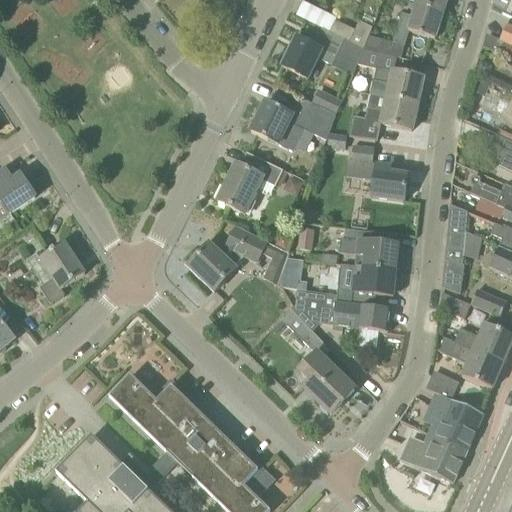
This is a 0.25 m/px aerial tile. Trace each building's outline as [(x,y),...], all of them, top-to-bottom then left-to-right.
[(444,15),(448,0),(419,0),(417,6),(444,15)] [(384,43),(381,56),(397,60),(397,59),(402,61),(409,34),(435,42),(436,39),(444,15),(417,6),(414,18),(403,15),(393,46),(384,43)] [(369,39),(373,30),(360,23),(355,33),(335,23),(329,35),(363,51),(369,39)] [(500,42),(505,44),(511,47),(511,29),(507,27),(500,42)] [(308,82),(319,61),(353,77),(357,68),(358,68),(364,52),(363,51),(329,35),(323,32),(318,42),(315,48),(297,41),(290,55),(288,54),(282,65),(285,67),(283,70),(308,82)] [(511,47),(505,44),(499,56),(511,61),(511,47)] [(418,107),(424,81),(393,74),(397,60),(381,56),(364,52),(358,68),(378,71),(375,84),(370,97),(418,107)] [(481,63),(476,75),(487,80),(492,71),(493,69),(488,67),(481,63)] [(479,81),(473,94),(486,99),(492,87),(479,81)] [(336,117),(342,104),(319,93),(313,105),(336,117)] [(354,119),(349,139),(378,143),(381,126),(412,133),(413,130),(417,111),(418,107),(370,97),(368,109),(369,110),(366,121),(354,119)] [(327,143),(329,137),(335,119),(336,117),(313,105),(303,101),(294,118),(266,105),(252,134),(295,156),(306,133),(327,143)] [(345,154),(347,139),(342,139),(329,137),(327,151),(345,154)] [(511,145),(496,138),(488,155),(511,166),(511,145)] [(353,149),(351,164),(361,165),(359,182),(375,183),(373,200),(405,204),(408,178),(390,175),(391,170),(376,168),(377,166),(372,166),(374,151),(353,149)] [(277,189),(284,173),(248,155),(241,169),(236,167),(218,204),(245,217),(262,182),(277,189)] [(0,207),(2,206),(9,218),(36,200),(21,178),(13,183),(6,173),(0,176),(0,207)] [(511,189),(506,187),(503,195),(481,186),(481,181),(477,179),(473,182),(473,187),(476,188),(473,196),(497,207),(497,208),(511,214),(511,211),(511,189)] [(466,236),(468,214),(451,208),(443,290),(461,297),(465,269),(462,268),(463,260),(466,236)] [(502,220),(511,224),(511,211),(511,214),(497,208),(492,219),(501,223),(502,220)] [(502,242),(499,249),(511,255),(511,231),(505,229),(503,228),(502,229),(495,227),(491,237),(502,242)] [(215,294),(236,272),(228,265),(237,256),(257,265),(261,256),(267,244),(236,229),(225,252),(220,257),(209,247),(188,269),(215,294)] [(340,241),(339,256),(357,258),(356,269),(362,270),(397,274),(399,253),(399,248),(395,248),(381,246),(382,236),(358,233),(348,232),(346,242),(343,242),(340,241)] [(280,237),(275,247),(286,252),(291,242),(280,237)] [(261,256),(273,262),(285,268),(290,256),(267,244),(261,256)] [(85,277),(65,247),(41,263),(53,281),(39,290),(51,306),(65,297),(62,292),(85,277)] [(511,281),(511,255),(499,249),(489,271),(511,281)] [(307,256),(306,264),(322,266),(322,268),(336,270),(337,261),(307,256)] [(337,298),(336,305),(349,307),(350,304),(374,308),(374,307),(375,297),(385,299),(394,300),(395,291),(397,274),(362,270),(361,281),(355,280),(353,294),(351,294),(339,293),(339,297),(338,298),(337,298)] [(296,309),(294,310),(317,331),(321,327),(333,328),(348,330),(388,336),(391,313),(374,310),(349,307),(336,305),(337,298),(298,293),(296,309)] [(508,304),(479,293),(473,308),(501,320),(508,304)] [(465,322),(471,307),(443,296),(439,311),(465,322)] [(294,310),(283,322),(317,355),(300,373),(311,383),(304,390),(321,407),(319,409),(327,416),(329,415),(331,416),(355,392),(321,360),(330,352),(314,334),(317,331),(294,310)] [(16,341),(0,321),(0,357),(7,352),(5,350),(16,341)] [(511,346),(511,338),(485,327),(479,340),(460,331),(454,345),(503,366),(511,346)] [(492,393),(503,366),(454,345),(445,341),(440,356),(467,367),(462,380),(492,393)] [(452,403),(459,388),(433,377),(426,391),(437,396),(452,403)] [(245,460),(216,432),(186,402),(188,400),(172,384),(159,397),(162,400),(157,404),(131,378),(110,400),(168,457),(150,476),(134,460),(124,470),(92,439),(57,475),(88,506),(82,511),(167,511),(149,494),(177,466),(224,511),(268,511),(244,489),(249,484),(252,487),(264,474),(248,458),(245,460)] [(483,417),(470,411),(452,403),(437,396),(425,423),(440,430),(435,440),(450,447),(451,445),(468,452),(485,416),(484,415),(483,417)] [(453,486),(468,452),(451,445),(450,447),(435,440),(431,449),(412,441),(402,464),(453,486)]
